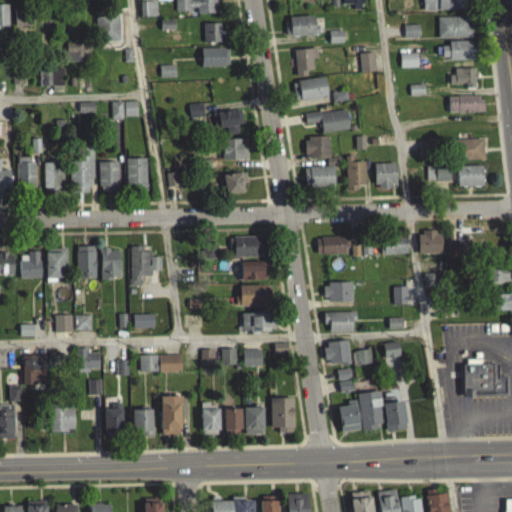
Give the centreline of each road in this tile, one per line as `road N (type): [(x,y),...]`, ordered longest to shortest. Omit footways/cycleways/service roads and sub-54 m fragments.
road 1 (residential): [(328,511),(251,0)]
road 2 (residential): [(511,206),(0,218)]
road 3 (primary): [(186,466),(416,461)]
road 4 (primary): [(0,469),(186,466)]
